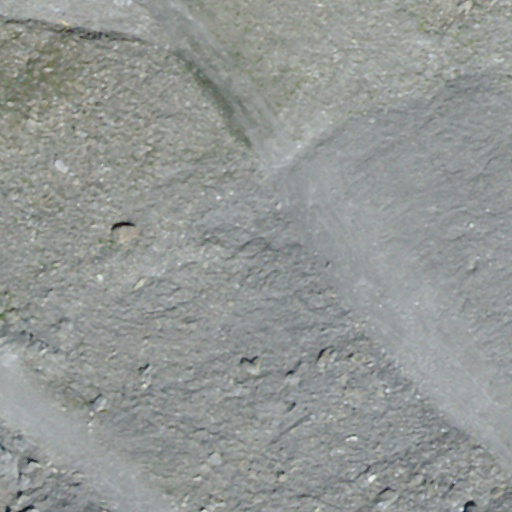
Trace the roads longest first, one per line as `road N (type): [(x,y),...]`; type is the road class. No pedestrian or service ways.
road 1 (track): [(164,0),(437,351),(511,430)]
road 2 (track): [(0,401),(140,511)]
